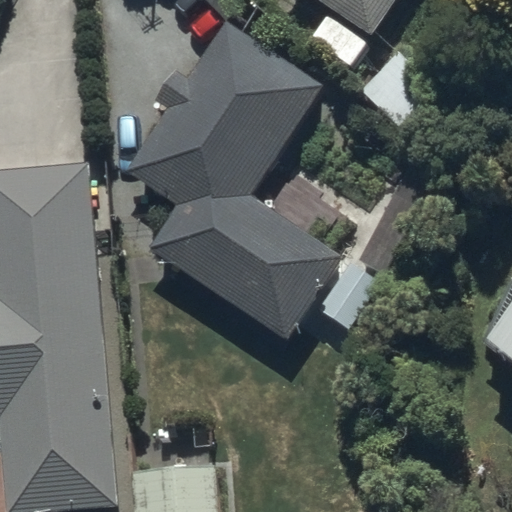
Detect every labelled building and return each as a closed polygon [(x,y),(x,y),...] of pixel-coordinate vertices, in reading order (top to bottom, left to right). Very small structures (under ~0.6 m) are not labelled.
[(311,0),(377,46),(409,0),(311,0)] [(367,278),(261,206),(340,88),(239,21),(196,86),(185,79),(163,111),(174,119),(133,181),(184,215),(155,259),(223,305),(218,312),(285,357),(290,349),(296,353),(308,335),(322,344),(367,278)] [(409,58),(366,97),(421,156),(463,118),(409,58)] [(449,183),(420,168),(368,269),(397,284),(449,183)] [(0,511),(122,511),(97,169),(0,176),(0,425),(7,425),(11,474),(0,474),(0,511)] [(511,322),(489,350),(493,353),(511,368),(511,322)] [(140,481),(140,483),(141,511),(228,511),(226,476),(140,481)]
